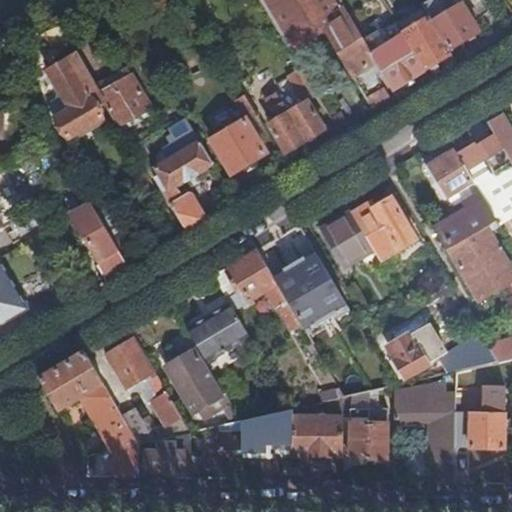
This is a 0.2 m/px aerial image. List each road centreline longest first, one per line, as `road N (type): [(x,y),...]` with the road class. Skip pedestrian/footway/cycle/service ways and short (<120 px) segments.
road 1 (residential): [(511,68),(0,370)]
road 2 (residential): [(0,503),(421,511)]
